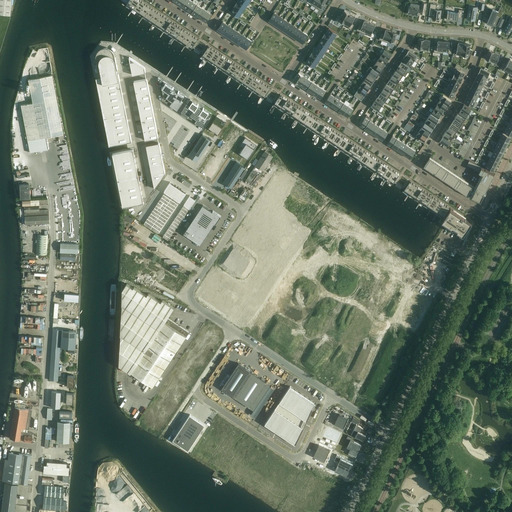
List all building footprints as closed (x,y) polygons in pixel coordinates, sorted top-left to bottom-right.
[(0,0),(0,14),(10,16),(11,0),(0,0)] [(138,0),(133,8),(139,11),(144,3),(138,0)] [(190,0),(186,0),(182,6),(187,9),(192,1),(190,0)] [(319,0),(315,7),(320,10),(323,12),(326,7),(323,5),(326,0),(319,0)] [(192,1),(187,9),(192,12),(197,4),(192,1)] [(245,7),(237,2),(234,7),(242,12),(245,7)] [(408,7),(407,10),(408,10),(408,14),(417,16),(418,12),(420,13),(420,14),(425,14),(426,3),(422,2),(421,6),(416,4),(415,8),(409,6),(409,7),(408,7)] [(139,11),(144,15),(149,7),(144,3),(139,11)] [(197,4),(192,12),(196,16),(202,8),(197,4)] [(430,4),(429,16),(432,16),(432,19),(440,20),(441,10),(436,10),(436,4),(430,4)] [(477,7),(472,6),(471,10),(469,9),(467,19),(475,20),(477,7)] [(149,7),(144,15),(149,19),(155,11),(149,7)] [(242,12),(234,7),(231,12),(232,13),(235,14),(237,16),(239,17),(242,12)] [(487,7),(484,16),(485,14),(490,16),(487,23),(492,25),(496,16),(500,17),(503,10),(499,8),(498,11),(493,9),(492,10),(487,7)] [(202,8),(196,16),(201,19),(207,11),(202,8)] [(446,19),(458,21),(458,17),(461,18),(463,10),(459,9),(458,13),(447,11),(446,19)] [(338,16),(335,21),(338,22),(339,21),(344,24),(350,13),(344,10),(340,17),(338,16)] [(149,19),(155,22),(160,14),(155,11),(149,19)] [(212,14),(207,11),(201,19),(206,22),(212,14)] [(269,21),(274,24),(279,16),(274,12),(269,21)] [(350,13),(344,24),(349,27),(348,28),(351,30),(354,25),(351,23),(355,16),(350,13)] [(155,22),(160,26),(165,18),(160,14),(155,22)] [(278,27),(284,19),(279,16),(274,24),(278,27)] [(160,26),(165,29),(171,21),(165,18),(160,26)] [(283,30),(289,22),(284,19),(278,27),(283,30)] [(511,19),(509,19),(503,31),(509,34),(511,28),(511,19)] [(359,25),(356,30),(365,34),(370,23),(364,20),(362,26),(359,25)] [(165,29),(171,33),(176,25),(171,21),(165,29)] [(222,33),(228,25),(223,22),(217,30),(222,33)] [(288,33),(293,25),(289,22),(283,30),(288,33)] [(370,23),(365,34),(370,36),(375,25),(370,23)] [(171,33),(176,36),(181,28),(176,25),(171,33)] [(227,36),(232,28),(228,25),(222,33),(227,36)] [(293,37),(298,29),(293,25),(288,33),(293,37)] [(176,36),(181,40),(187,32),(181,28),(176,36)] [(232,39),(237,31),(232,28),(227,36),(232,39)] [(297,40),(303,32),(298,29),(293,37),(297,40)] [(333,39),(336,34),(328,29),(325,34),(333,39)] [(381,34),(379,40),(387,42),(391,31),(385,29),(384,35),(381,34)] [(237,42),(242,34),(237,31),(232,39),(237,42)] [(391,31),(387,42),(396,45),(398,40),(395,39),(397,33),(391,31)] [(181,40),(187,43),(192,36),(187,32),(181,40)] [(302,43),(308,35),(303,32),(297,40),(302,43)] [(241,46),(247,38),(242,34),(237,42),(241,46)] [(330,44),(333,39),(325,34),(322,38),(330,44)] [(187,43),(192,47),(197,39),(192,36),(187,43)] [(246,49),(252,41),(247,38),(241,46),(246,49)] [(330,44),(322,38),(319,43),(327,48),(330,44)] [(414,44),(414,50),(423,51),(424,39),(418,38),(418,44),(414,44)] [(434,47),(434,53),(443,53),(444,41),(438,41),(437,47),(434,47)] [(444,41),(443,53),(443,51),(448,51),(448,54),(452,54),(452,48),(449,48),(450,42),(444,41)] [(462,55),(464,43),(458,42),(457,50),(453,50),(452,56),(456,56),(456,54),(462,55)] [(327,48),(319,43),(315,48),(323,53),(327,48)] [(470,45),(464,43),(462,55),(468,56),(470,45)] [(203,54),(209,58),(214,50),(208,46),(203,54)] [(96,55),(96,57),(96,59),(97,61),(96,61),(99,73),(101,73),(102,77),(96,78),(110,146),(126,142),(131,141),(118,74),(117,74),(117,70),(115,58),(115,55),(114,53),(113,52),(112,50),(111,49),(109,48),(107,48),(105,47),(104,48),(102,48),(100,49),(99,50),(98,52),(97,53),(96,55)] [(320,58),(323,53),(315,48),(312,52),(320,58)] [(385,50),(384,49),(381,54),(389,59),(392,54),(388,51),(385,50)] [(209,58),(214,62),(219,54),(214,50),(209,58)] [(417,55),(409,50),(405,55),(414,60),(417,55)] [(489,50),(485,59),(491,61),(494,52),(489,50)] [(320,58),(312,52),(309,57),(317,63),(320,58)] [(494,52),(491,61),(496,63),(495,65),(498,66),(501,61),(498,60),(500,54),(494,52)] [(214,62),(220,66),(225,58),(219,54),(214,62)] [(389,59),(381,54),(378,58),(376,57),(386,63),(389,59)] [(414,60),(405,55),(402,59),(411,65),(414,60)] [(317,63),(309,57),(306,62),(308,63),(310,65),(313,67),(314,67),(317,63)] [(386,63),(376,57),(373,61),(383,68),(386,63)] [(220,66),(226,70),(231,62),(225,58),(220,66)] [(511,66),(511,60),(510,59),(505,66),(503,64),(500,69),(503,71),(504,69),(509,72),(511,66)] [(135,61),(130,62),(132,75),(145,73),(144,68),(135,61)] [(380,72),(383,68),(373,61),(373,62),(375,63),(372,67),(370,66),(380,72)] [(409,66),(402,61),(398,65),(408,72),(406,70),(409,66)] [(226,70),(231,74),(237,66),(231,62),(226,70)] [(408,72),(398,65),(395,70),(405,76),(408,72)] [(231,74),(237,77),(242,69),(237,66),(231,74)] [(370,66),(367,70),(377,77),(380,72),(370,66)] [(481,67),(478,73),(487,77),(490,72),(487,70),(484,69),(481,67)] [(457,68),(454,74),(462,77),(465,72),(460,70),(459,70),(459,69),(457,69),(457,68)] [(237,77),(243,81),(248,73),(242,69),(237,77)] [(298,83),(305,73),(300,70),(293,80),(298,83)] [(367,70),(364,75),(374,81),(377,77),(367,70)] [(405,76),(395,70),(392,74),(400,79),(403,75),(405,76)] [(243,81),(248,85),(254,77),(248,73),(243,81)] [(302,86),(308,78),(303,76),(305,74),(305,73),(298,83),(302,86)] [(478,73),(476,78),(485,82),(487,77),(478,73)] [(400,79),(392,74),(389,79),(399,85),(397,84),(400,79)] [(454,74),(452,78),(460,82),(462,77),(454,74)] [(32,103),(20,105),(27,141),(30,153),(48,149),(45,137),(63,134),(52,75),(28,79),(32,103)] [(374,81),(364,75),(361,79),(371,86),(374,81)] [(174,88),(158,77),(162,100),(163,101),(164,100),(167,102),(175,90),(173,89),(174,88)] [(248,85),(254,89),(260,81),(254,77),(248,85)] [(302,86),(307,89),(312,81),(308,78),(302,86)] [(452,78),(450,83),(458,87),(460,82),(452,78)] [(476,78),(473,82),(483,87),(485,82),(476,78)] [(147,79),(134,81),(145,140),(158,138),(156,129),(155,124),(154,119),(154,115),(153,110),(152,105),(150,97),(149,92),(148,86),(147,79)] [(360,85),(368,90),(371,86),(361,79),(361,80),(363,81),(360,85)] [(399,85),(389,79),(386,83),(396,90),(399,85)] [(254,89),(260,92),(265,84),(260,81),(254,89)] [(317,84),(312,81),(307,89),(311,92),(317,84)] [(473,82),(471,87),(480,92),(483,87),(473,82)] [(396,90),(386,83),(383,88),(391,93),(394,89),(396,90)] [(450,83),(447,88),(455,92),(458,87),(450,83)] [(260,92),(265,96),(271,88),(265,84),(260,92)] [(311,92),(316,95),(321,87),(317,84),(311,92)] [(368,90),(360,85),(357,90),(365,95),(368,90)] [(326,91),(321,87),(316,95),(321,99),(326,91)] [(471,87),(469,92),(478,97),(480,92),(471,87)] [(391,93),(383,88),(380,92),(388,97),(391,93)] [(447,88),(445,93),(453,97),(455,92),(447,88)] [(178,92),(175,90),(167,102),(170,104),(170,105),(177,110),(186,97),(178,91),(178,92)] [(365,95),(357,90),(354,94),(361,99),(365,95)] [(388,97),(380,92),(377,97),(377,96),(385,102),(388,97)] [(469,92),(466,97),(475,102),(478,97),(469,92)] [(330,105),(336,95),(335,97),(330,94),(325,102),(330,105)] [(280,95),(275,103),(281,107),(287,99),(280,95)] [(334,108),(341,98),(336,95),(330,105),(334,108)] [(451,101),(443,95),(440,100),(448,105),(451,101)] [(385,102),(377,96),(374,101),(381,106),(384,102),(385,102)] [(466,97),(464,102),(473,107),(475,102),(466,97)] [(339,111),(344,103),(340,100),(341,98),(334,108),(339,111)] [(198,105),(190,99),(181,113),(188,118),(189,117),(192,119),(200,107),(198,106),(198,105)] [(287,99),(281,107),(287,111),(292,103),(287,99)] [(448,105),(440,100),(437,104),(445,110),(448,105)] [(371,106),(378,111),(381,106),(374,101),(371,106)] [(292,103),(287,111),(292,114),(297,106),(292,103)] [(343,114),(348,106),(344,103),(339,111),(343,114)] [(445,110),(437,104),(434,109),(441,114),(444,109),(445,110)] [(464,104),(461,109),(468,114),(471,109),(464,104)] [(297,106),(292,114),(297,118),(303,110),(297,106)] [(348,117),(353,109),(348,106),(343,114),(348,117)] [(202,109),(200,107),(192,119),(195,121),(195,122),(202,127),(211,113),(203,108),(202,109)] [(441,114),(434,109),(431,113),(439,119),(438,118),(441,114)] [(468,114),(461,109),(458,113),(465,118),(468,114)] [(303,110),(297,118),(303,122),(309,114),(303,110)] [(439,119),(431,113),(428,118),(436,123),(439,119)] [(465,118),(458,113),(455,118),(464,124),(462,123),(465,118)] [(309,114),(303,122),(309,125),(314,117),(309,114)] [(314,117),(309,125),(314,129),(319,121),(314,117)] [(364,128),(370,120),(365,117),(360,125),(364,128)] [(436,123),(428,118),(425,122),(433,128),(436,123)] [(464,124),(455,118),(452,122),(461,129),(464,124)] [(215,119),(209,128),(215,132),(216,132),(218,134),(226,122),(223,120),(221,122),(215,119)] [(369,131),(374,123),(370,120),(364,128),(369,131)] [(319,121),(314,129),(319,132),(325,124),(319,121)] [(425,122),(422,127),(430,132),(433,128),(425,122)] [(461,129),(452,122),(449,127),(456,132),(459,127),(461,129)] [(373,134),(379,126),(374,123),(369,131),(373,134)] [(404,127),(404,128),(409,131),(412,127),(411,126),(409,125),(407,123),(406,125),(404,127)] [(325,124),(319,132),(326,137),(331,129),(325,124)] [(243,133),(231,126),(225,134),(230,137),(227,140),(235,145),(243,133)] [(378,137),(383,129),(379,126),(373,134),(378,137)] [(430,132),(422,127),(419,131),(427,137),(430,132)] [(456,132),(449,127),(446,131),(453,136),(456,132)] [(331,129),(326,137),(331,140),(336,132),(331,129)] [(383,140),(388,132),(383,129),(378,137),(383,140)] [(427,137),(419,131),(416,136),(424,141),(427,137)] [(453,136),(446,131),(443,136),(452,142),(450,140),(453,136)] [(336,132),(331,140),(336,144),(342,136),(336,132)] [(503,133),(500,138),(509,142),(511,137),(503,133)] [(202,134),(188,155),(197,161),(211,140),(202,134)] [(392,146),(397,138),(392,135),(387,143),(392,146)] [(342,136),(336,144),(342,148),(348,140),(342,136)] [(452,142),(443,136),(439,140),(449,147),(452,142)] [(248,145),(251,141),(245,137),(240,145),(243,147),(239,154),(247,159),(254,149),(248,145)] [(396,149),(402,141),(397,138),(392,146),(396,149)] [(506,147),(509,142),(500,138),(498,143),(506,147)] [(348,140),(342,148),(348,151),(353,143),(348,140)] [(401,152),(406,144),(402,141),(396,149),(401,152)] [(159,143),(146,146),(154,184),(155,189),(158,184),(165,173),(163,165),(162,159),(161,154),(160,148),(159,143)] [(353,143),(348,151),(353,155),(358,147),(353,143)] [(504,152),(506,147),(498,143),(495,147),(504,152)] [(405,155),(411,147),(406,144),(401,152),(405,155)] [(358,147),(353,155),(358,158),(364,150),(358,147)] [(410,158),(415,150),(411,147),(405,155),(410,158)] [(501,157),(504,152),(495,147),(493,152),(501,157)] [(128,151),(112,154),(118,184),(123,207),(143,203),(140,184),(133,150),(128,151)] [(364,150),(358,158),(364,163),(370,155),(364,150)] [(264,169),(273,156),(265,151),(255,165),(260,169),(261,167),(264,169)] [(499,162),(501,157),(493,152),(490,157),(499,162)] [(215,179),(228,158),(221,153),(207,174),(215,179)] [(370,155),(364,163),(371,167),(376,159),(370,155)] [(430,156),(424,166),(466,194),(468,195),(474,185),(430,156)] [(499,162),(490,157),(488,162),(496,166),(499,162)] [(376,159),(371,167),(376,170),(381,162),(376,159)] [(469,161),(467,165),(483,173),(476,187),(471,196),(481,201),(494,173),(481,167),(469,161)] [(223,183),(225,184),(231,188),(234,184),(245,167),(236,162),(223,183)] [(381,162),(376,170),(382,174),(387,166),(381,162)] [(496,166),(488,162),(485,167),(494,171),(496,166)] [(387,166),(382,174),(387,178),(393,170),(387,166)] [(246,180),(252,184),(253,185),(261,174),(253,169),(246,180)] [(393,170),(387,178),(394,182),(399,174),(393,170)] [(410,181),(405,189),(410,193),(415,185),(410,181)] [(170,182),(164,191),(165,192),(168,194),(169,195),(175,186),(170,182)] [(19,184),(20,199),(30,198),(29,184),(19,184)] [(415,185),(410,193),(416,197),(422,189),(415,185)] [(175,186),(169,195),(172,197),(175,198),(181,190),(175,186)] [(422,189),(416,197),(421,201),(427,193),(422,189)] [(181,190),(175,198),(179,201),(180,202),(186,193),(181,190)] [(427,193),(421,201),(427,204),(432,196),(427,193)] [(190,196),(184,205),(189,208),(195,200),(190,196)] [(432,196),(427,204),(432,208),(437,200),(432,196)] [(437,200),(432,208),(438,212),(444,204),(437,200)] [(331,204),(321,220),(352,239),(356,232),(354,231),(356,227),(353,226),(356,222),(338,211),(340,209),(331,204)] [(444,204),(438,212),(444,216),(449,208),(444,204)] [(25,224),(49,223),(48,209),(39,210),(39,205),(24,206),(25,224)] [(184,234),(200,245),(215,224),(221,216),(213,211),(212,212),(203,205),(184,234)] [(450,208),(442,221),(463,236),(472,223),(450,208)] [(37,234),(36,254),(47,254),(48,234),(37,234)] [(67,252),(67,253),(70,253),(70,252),(77,252),(78,244),(60,243),(60,252),(67,252)] [(291,252),(284,260),(287,263),(294,254),(291,252)] [(77,270),(59,268),(58,278),(76,280),(77,270)] [(189,332),(167,318),(174,308),(162,300),(161,302),(148,293),(147,295),(134,287),(133,288),(127,283),(122,290),(122,305),(122,306),(120,335),(121,336),(119,366),(131,373),(132,373),(153,387),(189,332)] [(64,293),(63,301),(78,302),(78,294),(64,293)] [(41,318),(41,314),(21,313),(21,320),(38,321),(38,324),(43,324),(43,318),(41,318)] [(49,380),(57,380),(60,347),(61,330),(53,329),(49,380)] [(61,329),(60,348),(75,348),(76,330),(61,329)] [(157,400),(172,410),(211,352),(196,342),(157,400)] [(243,342),(239,347),(244,350),(247,345),(243,342)] [(238,363),(221,388),(234,397),(251,372),(238,363)] [(290,386),(279,402),(307,421),(312,409),(316,403),(290,386)] [(274,390),(269,387),(250,415),(255,418),(274,390)] [(60,391),(51,391),(50,407),(59,408),(60,391)] [(23,440),(31,442),(32,436),(31,436),(32,433),(27,432),(31,410),(24,408),(25,405),(15,404),(9,438),(19,440),(19,439),(23,440)] [(275,409),(265,424),(295,444),(296,443),(296,444),(303,428),(275,409)] [(59,418),(71,419),(72,411),(59,410),(59,418)] [(339,414),(334,423),(343,427),(348,418),(339,414)] [(190,415),(173,440),(188,450),(205,425),(190,415)] [(162,416),(154,429),(160,433),(168,420),(162,416)] [(56,441),(69,442),(70,421),(57,421),(56,441)] [(356,424),(351,434),(363,440),(366,435),(361,433),(363,429),(356,424)] [(327,427),(323,436),(336,442),(341,433),(327,427)] [(350,439),(347,447),(357,452),(361,444),(350,439)] [(235,440),(227,452),(242,461),(249,450),(235,440)] [(329,450),(319,445),(313,456),(324,461),(329,450)] [(5,459),(2,481),(5,481),(19,483),(27,484),(28,480),(31,455),(9,452),(8,460),(5,459)] [(352,462),(337,455),(334,461),(337,463),(334,470),(346,476),(352,463),(351,463),(352,462)] [(69,475),(69,466),(43,465),(42,473),(69,475)] [(246,483),(274,501),(282,489),(254,471),(246,483)] [(13,511),(17,485),(5,483),(0,511),(13,511)] [(340,491),(338,490),(328,511),(329,511),(337,511),(349,486),(343,483),(340,491)] [(62,497),(63,486),(44,485),(43,495),(62,497)] [(122,500),(128,511),(129,511),(143,505),(136,492),(122,500)] [(43,496),(42,509),(62,511),(62,510),(63,501),(63,499),(43,496)]
